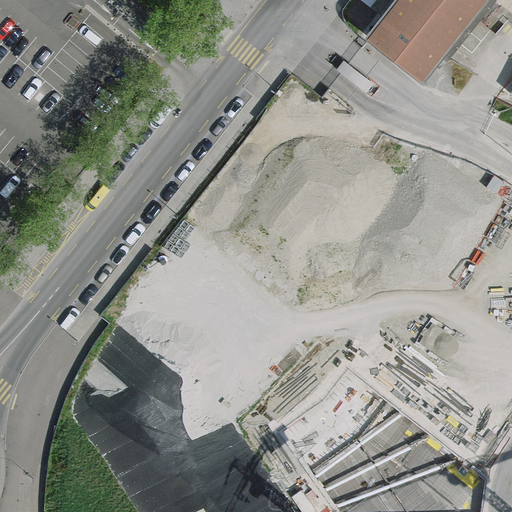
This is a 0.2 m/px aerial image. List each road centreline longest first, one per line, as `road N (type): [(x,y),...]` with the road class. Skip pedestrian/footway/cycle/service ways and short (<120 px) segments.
road 1 (tertiary): [(28,327),(288,0)]
road 2 (unknown): [(453,121),(277,14)]
